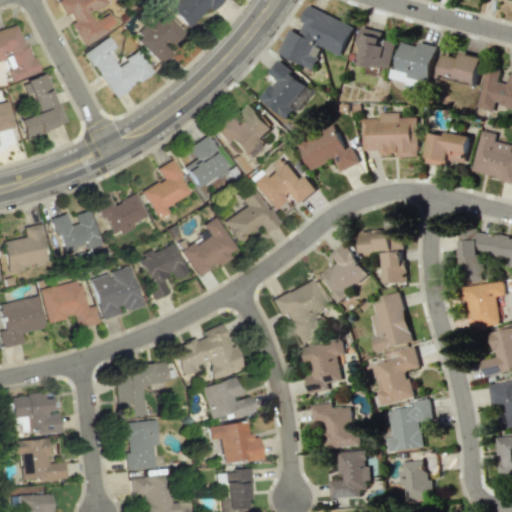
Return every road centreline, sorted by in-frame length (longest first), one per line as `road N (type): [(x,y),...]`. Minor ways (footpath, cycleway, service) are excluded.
road 1 (residential): [(0,379),(160,331),(239,289),(369,199),(414,192),(511,213),(397,7),(374,0)]
road 2 (tertiary): [(0,190),(78,165),(148,128),(209,79),(275,0)]
road 3 (residential): [(437,195),(432,272),(469,415),(474,484),(488,504),(511,506)]
road 4 (residential): [(239,289),(283,394),(295,500)]
road 5 (residential): [(114,148),(32,0)]
road 6 (residential): [(85,359),(99,511)]
